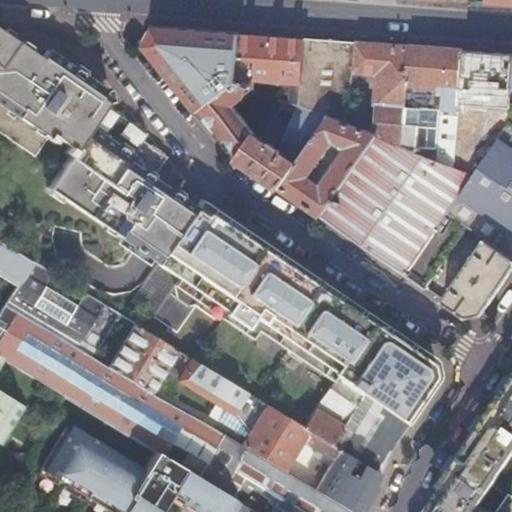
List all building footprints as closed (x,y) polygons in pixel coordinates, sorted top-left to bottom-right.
[(183,96),(195,111),(199,108),(232,81),(236,33),(147,26),(139,41),(183,96)] [(0,135),(29,155),(42,136),(45,132),(69,149),(103,101),(100,88),(79,73),(58,57),(44,48),(37,57),(13,40),(0,31),(0,135)] [(288,81),(286,102),(295,106),(301,38),(274,36),(236,33),(232,81),(250,88),(251,78),(288,81)] [(256,174),(276,188),(325,117),(345,125),(350,71),(352,42),(326,40),(301,38),(295,106),(286,102),(277,99),(265,115),(272,120),(279,110),(291,114),(273,150),(257,138),(259,134),(254,130),(253,132),(237,155),(234,159),(256,174)] [(373,135),(399,146),(403,100),(407,46),(364,43),(352,42),(350,71),(375,73),(369,133),(373,135)] [(448,87),(457,88),(459,50),(450,49),(407,46),(403,100),(446,103),(447,93),(448,87)] [(456,94),(456,102),(509,108),(511,63),(511,54),(469,51),(459,50),(457,88),(456,94)] [(210,121),(237,155),(253,132),(232,105),(250,88),(232,81),(199,108),(210,121)] [(124,117),(103,101),(69,149),(44,185),(53,191),(116,234),(152,259),(189,207),(158,185),(148,178),(162,157),(138,139),(143,131),(124,117)] [(456,102),(451,165),(472,173),(507,122),(509,108),(456,102)] [(296,201),(318,216),(373,135),(369,133),(345,125),(325,117),(276,188),(296,201)] [(511,124),(507,122),(472,173),(446,212),(467,226),(483,237),(511,256),(511,124)] [(380,259),(403,274),(446,212),(472,173),(451,165),(399,146),(373,135),(318,216),(335,228),(380,259)] [(330,373),(334,376),(343,382),(383,326),(274,252),(195,198),(189,207),(152,259),(250,328),(257,318),(333,370),(330,373)] [(403,274),(424,288),(467,226),(446,212),(403,274)] [(511,256),(483,237),(441,300),(464,316),(479,313),(498,286),(511,265),(511,256)] [(0,307),(1,306),(29,263),(17,256),(0,245),(0,307)] [(29,263),(1,306),(74,349),(100,306),(40,270),(29,263)] [(0,359),(60,396),(165,460),(251,511),(347,511),(333,503),(326,499),(311,490),(281,472),(237,446),(231,442),(200,423),(157,398),(105,367),(74,349),(1,306),(0,307),(0,359)] [(131,325),(105,367),(157,398),(162,390),(180,362),(183,356),(131,325)] [(383,326),(343,382),(403,425),(417,404),(427,389),(433,381),(430,357),(420,351),(383,326)] [(204,416),(200,423),(231,442),(237,446),(281,472),(286,464),(287,461),(299,442),(306,431),(298,427),(190,360),(183,356),(180,362),(185,365),(176,381),(212,402),(204,416)] [(481,511),(474,507),(511,451),(511,371),(447,467),(448,467),(441,478),(436,485),(441,488),(425,510),(428,511),(481,511)] [(298,427),(306,431),(375,474),(384,454),(387,449),(403,425),(343,382),(334,376),(298,427)] [(0,394),(0,433),(4,436),(21,408),(0,394)] [(36,439),(45,422),(41,420),(32,437),(36,439)] [(251,511),(165,460),(157,474),(82,428),(56,471),(123,511),(174,511),(183,499),(205,511),(251,511)] [(317,479),(311,490),(326,499),(333,503),(347,511),(357,511),(361,505),(366,492),(375,474),(306,431),(299,442),(329,460),(325,466),(319,462),(313,471),(320,475),(317,479)]
